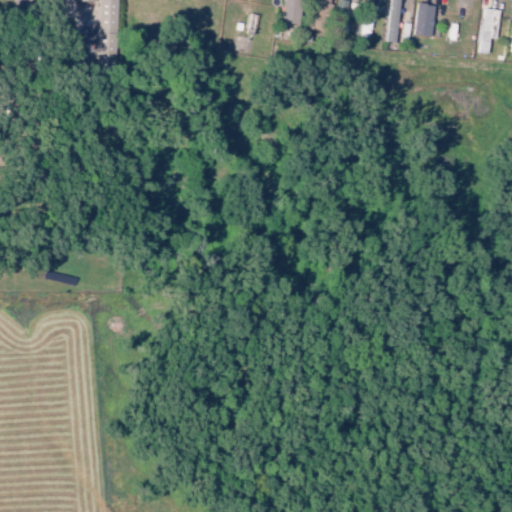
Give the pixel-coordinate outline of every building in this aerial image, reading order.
[(95,31),(113,32),(114,0),(95,0),(95,31)] [(281,0),(282,0),(280,0),(279,24),(298,24),(298,0),(281,0)] [(384,0),(384,43),(394,43),(395,0),(384,0)] [(427,38),(431,6),(413,4),(409,36),(427,38)] [(493,39),(495,11),(476,10),(473,54),(484,54),(485,39),(493,39)]
